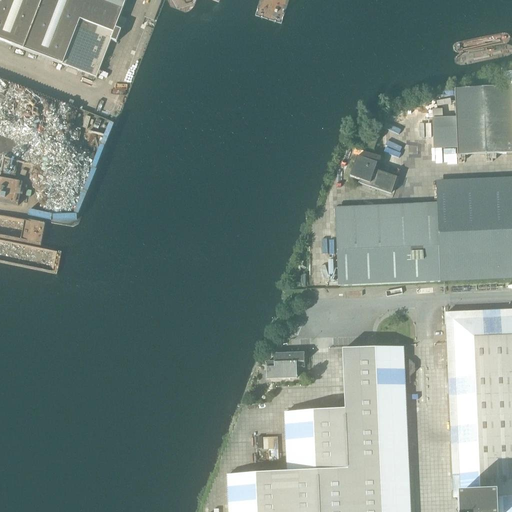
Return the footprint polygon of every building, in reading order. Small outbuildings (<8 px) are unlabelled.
[(0,0),(0,41),(23,51),(96,79),(98,75),(99,76),(100,72),(99,72),(126,0),(0,0)] [(151,0),(146,16),(155,19),(162,0),(151,0)] [(167,0),(170,8),(186,14),(193,10),(196,0),(167,0)] [(503,88),(506,154),(511,154),(511,72),(503,73),(503,88)] [(506,154),(503,88),(455,90),(456,119),(432,120),(433,149),(457,149),(458,157),(506,154)] [(97,158),(101,159),(114,123),(100,118),(99,124),(106,126),(102,140),(103,140),(97,158)] [(361,148),(373,152),(378,138),(365,134),(361,148)] [(33,174),(35,163),(5,157),(0,182),(8,183),(7,189),(14,190),(13,192),(22,194),(26,172),(33,174)] [(359,183),(390,194),(395,179),(374,172),(377,165),(357,158),(350,178),(360,181),(359,183)] [(511,179),(436,183),(437,204),(440,283),(511,279),(511,179)] [(440,283),(437,204),(334,209),(338,287),(440,283)] [(453,498),(457,498),(457,511),(511,511),(511,311),(445,314),(446,343),(453,498)] [(227,476),(228,511),(409,511),(404,385),(410,384),(409,377),(415,372),(414,365),(409,361),(403,361),(403,348),(342,351),(344,411),(284,414),(287,473),(227,476)] [(266,363),(266,380),(297,379),(296,368),(302,368),(304,368),(304,356),(292,357),(292,354),(273,355),(274,363),(266,363)] [(263,437),(263,448),(278,447),(278,436),(263,437)]
